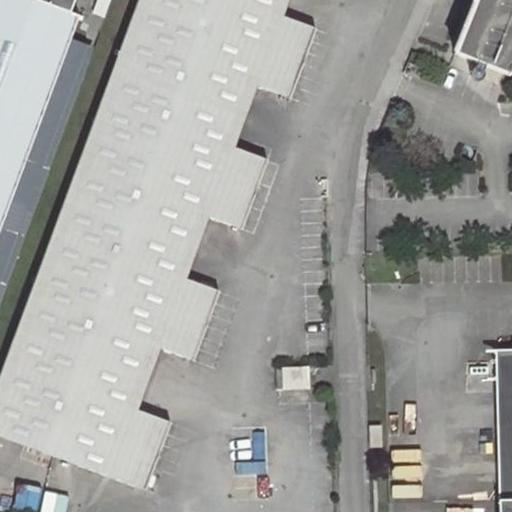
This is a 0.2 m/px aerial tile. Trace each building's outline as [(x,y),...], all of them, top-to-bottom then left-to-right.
[(0,0),(0,227),(76,17),(69,14),(74,0),(0,0)] [(239,232),(264,162),(235,151),(259,87),(288,96),(313,30),(284,19),(291,0),(137,0),(0,370),(0,438),(141,492),(165,425),(136,413),(159,350),(190,362),(216,293),(185,282),(209,221),(239,232)] [(511,0),(475,0),(455,53),(511,75),(511,72),(511,0)] [(497,511),(511,511),(511,350),(492,352),(497,511)] [(309,367),(276,369),(276,387),(309,386),(309,367)]
